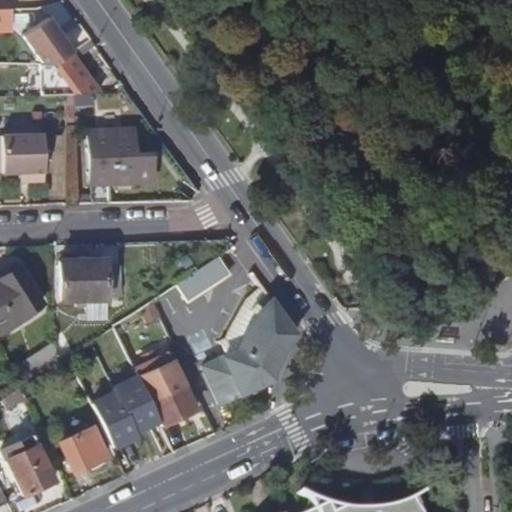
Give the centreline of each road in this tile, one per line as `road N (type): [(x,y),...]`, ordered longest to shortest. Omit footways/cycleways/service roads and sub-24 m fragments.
road 1 (secondary): [(122,511),(366,394)]
road 2 (tertiary): [(238,199),(96,0)]
road 3 (residential): [(238,199),(182,225),(0,229)]
road 4 (tertiary): [(366,394),(238,199)]
road 5 (secondary): [(511,373),(414,366),(366,394)]
